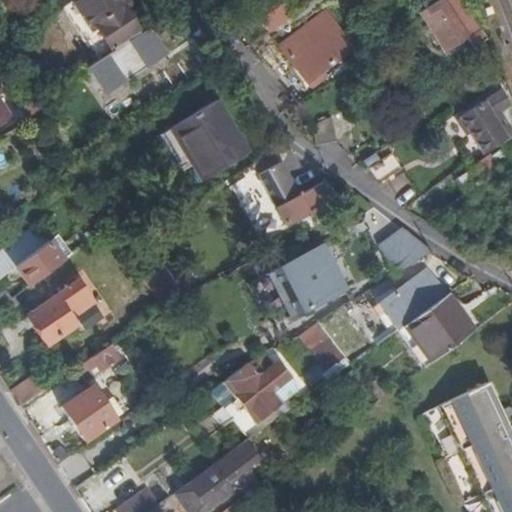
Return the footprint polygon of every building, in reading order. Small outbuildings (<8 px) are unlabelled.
[(83,0),(65,12),(82,37),(95,28),(120,12),(119,11),(126,7),(121,0),(83,0)] [(279,0),(258,0),(249,6),(256,16),(280,1),(279,0)] [(462,18),(451,0),(444,0),(420,17),(446,57),(468,42),(474,51),(479,48),(462,18)] [(454,0),(451,0),(462,18),(479,48),(486,44),(454,0)] [(274,15),(260,24),(272,36),(296,17),(288,5),(280,10),(278,7),(273,11),(274,15)] [(110,50),(134,34),(120,12),(95,28),(110,50)] [(296,71),(344,38),(328,15),(280,50),(296,71)] [(247,27),(256,20),(253,16),(245,23),(247,27)] [(260,24),(256,20),(247,27),(250,32),(260,24)] [(82,37),(98,61),(137,36),(135,34),(134,34),(110,50),(95,28),(82,37)] [(98,61),(85,70),(103,97),(165,57),(148,29),(137,36),(98,61)] [(354,53),(344,38),(296,71),(306,84),(354,53)] [(324,75),(354,53),(306,84),(308,88),(324,75)] [(308,88),(311,91),(327,79),(324,75),(308,88)] [(511,107),(504,95),(503,96),(511,110),(511,109),(511,107)] [(511,110),(503,96),(493,103),(492,101),(462,121),(484,156),(500,147),(501,148),(511,141),(511,137),(508,132),(510,130),(502,116),(511,110)] [(18,113),(24,126),(25,128),(42,117),(34,103),(18,113)] [(245,158),(213,107),(168,134),(201,186),(245,158)] [(336,146),(331,122),(313,130),(317,149),(336,146)] [(401,171),(392,158),(370,172),(380,186),(401,171)] [(466,194),(508,166),(504,160),(493,167),(489,161),(458,181),(466,194)] [(256,178),(274,211),(275,211),(297,199),(278,166),(256,178)] [(275,211),(285,230),(332,204),(323,185),(297,199),(275,211)] [(476,213),(467,199),(446,211),(455,226),(476,213)] [(274,211),(261,218),(272,236),(285,230),(275,211),(274,211)] [(407,224),(375,242),(393,273),(425,255),(407,224)] [(0,256),(0,281),(14,271),(47,246),(36,230),(4,253),(0,256)] [(103,234),(91,243),(96,249),(111,236),(103,234)] [(47,246),(14,271),(29,290),(72,257),(63,247),(56,238),(47,246)] [(358,285),(334,242),(287,268),(311,312),(358,285)] [(165,310),(183,298),(162,270),(142,280),(165,310)] [(442,301),(446,298),(428,273),(408,288),(407,286),(379,306),(398,333),(403,329),(424,313),(442,301)] [(103,323),(76,286),(25,322),(44,350),(72,331),(79,340),(103,323)] [(457,321),(442,301),(424,313),(403,329),(429,365),(473,334),(462,318),(457,321)] [(326,341),(316,326),(299,336),(311,353),(312,352),(326,341)] [(343,364),(326,341),(312,352),(329,374),(343,364)] [(109,349),(75,372),(85,386),(119,362),(109,349)] [(236,376),(223,386),(235,402),(243,412),(254,427),(299,393),(278,366),(272,371),(263,359),(236,376)] [(34,380),(10,396),(20,410),(43,394),(34,380)] [(511,511),(511,443),(487,388),(437,411),(483,511),(511,511)] [(114,424),(91,390),(59,412),(82,445),(114,424)] [(243,412),(235,402),(231,407),(238,416),(243,412)] [(175,499),(183,511),(207,511),(240,489),(233,480),(257,463),(245,446),(175,499)] [(0,481),(11,474),(0,457),(0,481)] [(112,491),(137,481),(127,459),(103,470),(112,491)] [(126,511),(150,511),(143,500),(126,511)]
